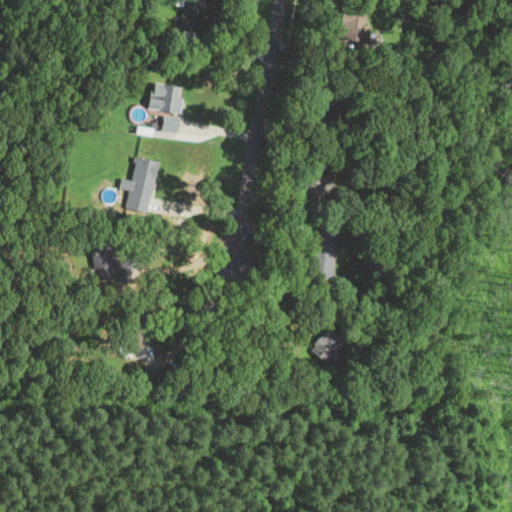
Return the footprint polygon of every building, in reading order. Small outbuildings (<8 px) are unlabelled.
[(180,0),(176,28),(194,31),(199,0),(180,0)] [(342,23),(342,40),(359,40),(359,6),(337,6),(337,23),(342,23)] [(179,88),(149,81),(143,108),(159,112),(155,128),(170,132),(179,88)] [(333,91),(314,86),(307,116),(326,120),(333,91)] [(152,160),(131,157),(126,185),(122,207),(143,211),(152,160)] [(328,179),(300,172),(293,198),(314,203),(317,190),(325,192),(328,179)] [(305,275),(326,278),(332,230),(311,227),(305,275)] [(90,278),(126,276),(125,258),(109,259),(108,238),(88,239),(90,278)] [(338,340),(323,327),(304,350),(320,363),(338,340)]
